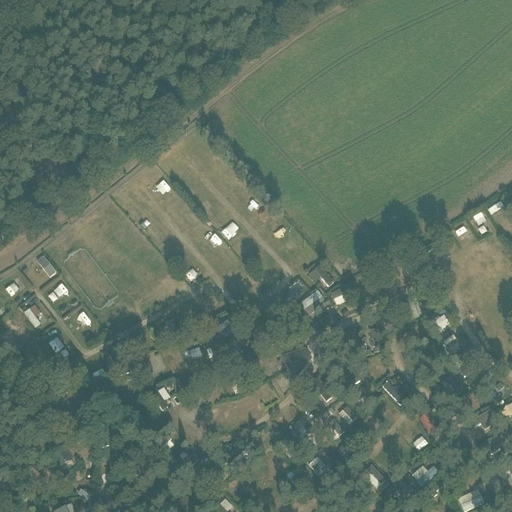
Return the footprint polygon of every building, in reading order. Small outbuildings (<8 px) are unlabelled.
[(347,286),(330,294),(336,307),(353,298),(347,286)] [(300,302),(307,313),(324,303),(318,292),(300,302)] [(35,317),(39,315),(36,307),(25,312),(33,328),(39,325),(35,317)] [(442,315),(430,324),(437,334),(449,325),(442,315)] [(16,350),(29,337),(21,328),(7,341),(16,350)] [(376,330),(369,331),(370,344),(378,343),(376,330)] [(147,351),(152,349),(148,331),(142,332),(147,351)] [(442,343),(449,352),(458,345),(452,336),(442,343)] [(304,351),(279,357),(294,382),(311,360),(304,351)] [(402,388),(394,393),(387,383),(381,386),(395,406),(409,397),(402,388)] [(64,396),(77,421),(93,413),(87,401),(92,398),(88,389),(85,391),(83,386),(64,396)] [(164,389),(152,395),(160,412),(167,408),(164,401),(169,399),(164,389)] [(507,425),(511,423),(511,404),(501,408),(507,425)] [(347,407),(338,415),(348,426),(357,418),(347,407)] [(481,431),(499,423),(493,411),(470,421),(474,429),(479,427),(481,431)] [(430,413),(418,420),(428,437),(440,430),(430,413)] [(336,442),(345,433),(333,420),(324,428),(336,442)] [(113,423),(98,424),(99,441),(114,440),(113,423)] [(482,444),(488,456),(511,444),(506,432),(482,444)] [(402,440),(391,448),(402,463),(413,456),(402,440)] [(65,464),(65,465),(66,465),(66,464),(71,460),(60,442),(47,449),(59,468),(65,464)] [(234,468),(251,456),(247,450),(230,463),(234,468)] [(140,458),(133,476),(142,480),(145,479),(151,463),(148,462),(150,458),(143,455),(142,459),(140,458)] [(317,459),(309,465),(317,475),(325,469),(317,459)] [(370,467),(362,476),(377,490),(386,480),(370,467)] [(421,489),(438,474),(432,468),(427,473),(422,467),(411,477),(421,489)] [(167,479),(155,490),(164,501),(177,489),(167,479)] [(402,508),(415,494),(405,484),(391,498),(402,508)] [(457,500),(462,511),(466,511),(484,504),(478,490),(457,500)] [(196,511),(187,500),(177,508),(180,511),(196,511)] [(224,501),(220,505),(225,511),(226,511),(231,508),(224,501)]
